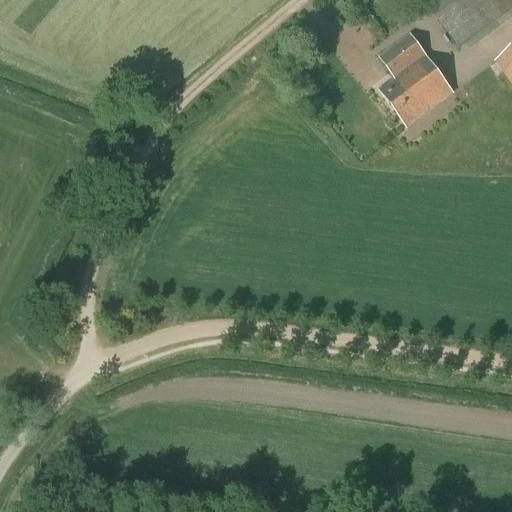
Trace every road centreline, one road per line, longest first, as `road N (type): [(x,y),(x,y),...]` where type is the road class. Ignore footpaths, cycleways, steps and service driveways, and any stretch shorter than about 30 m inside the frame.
road 1 (track): [(511,378),(206,346),(121,356),(88,372)]
road 2 (unclassified): [(0,472),(40,412),(88,372)]
